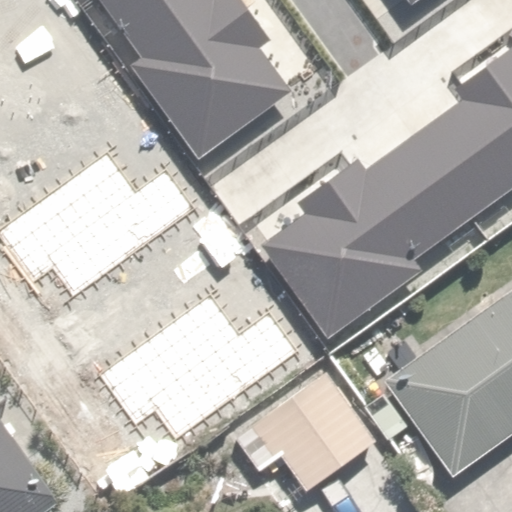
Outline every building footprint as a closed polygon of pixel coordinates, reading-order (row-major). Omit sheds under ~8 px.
[(105,0),(88,0),(94,8),(105,0)] [(0,105),(42,77),(0,14),(0,105)] [(398,76),(363,22),(298,64),(334,118),(398,76)] [(511,292),(394,371),(451,455),(511,413),(511,292)] [(169,443),(108,356),(54,394),(114,481),(169,443)] [(369,444),(327,383),(265,424),(308,486),(369,444)] [(0,511),(45,511),(0,445),(0,511)]
